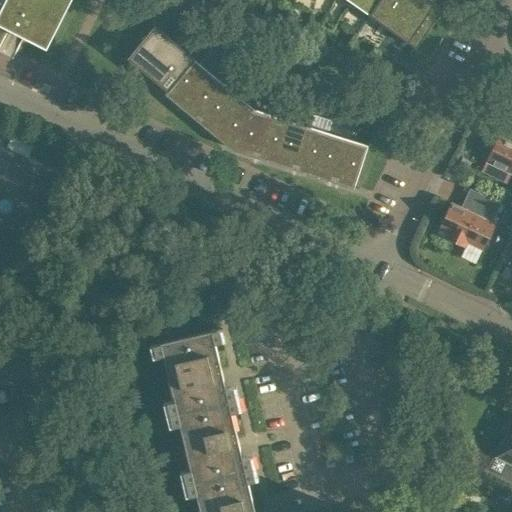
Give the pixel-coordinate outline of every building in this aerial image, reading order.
[(46,49),(70,0),(4,0),(0,9),(0,25),(16,33),(46,49)] [(380,0),(352,0),(351,2),(370,15),(380,0)] [(421,23),(388,0),(380,0),(370,15),(408,42),(415,32),(421,23)] [(388,0),(421,23),(435,3),(429,0),(388,0)] [(193,58),(154,26),(141,42),(180,74),(193,58)] [(166,91),(167,89),(180,74),(141,42),(127,58),(166,91)] [(209,71),(193,58),(180,74),(167,89),(182,104),(209,71)] [(225,84),(209,71),(182,104),(198,117),(225,84)] [(241,97),(225,84),(198,117),(213,130),(241,97)] [(254,108),(241,97),(213,130),(233,146),(254,108)] [(233,146),(257,154),(270,113),(254,108),(233,146)] [(485,161),(511,173),(511,171),(511,170),(511,168),(511,108),(503,125),(497,136),(485,161)] [(257,154),(276,160),(289,119),(270,113),(257,154)] [(276,160),(295,166),(309,126),(289,119),(276,160)] [(295,166),(315,173),(328,132),(309,126),(295,166)] [(315,173),(334,179),(347,138),(328,132),(315,173)] [(347,138),(334,179),(355,185),(368,145),(347,138)] [(45,217),(64,175),(17,153),(0,144),(0,183),(37,201),(32,211),(45,217)] [(499,202),(490,199),(485,209),(466,200),(462,209),(451,203),(439,229),(447,232),(445,237),(465,246),(467,242),(482,249),(494,224),(489,222),(499,202)] [(511,226),(511,212),(505,209),(500,220),(511,226)] [(15,289),(28,295),(37,277),(24,271),(15,289)] [(161,343),(177,411),(227,399),(211,329),(160,341),(161,343)] [(177,411),(194,481),(244,469),(227,399),(177,411)] [(506,438),(497,455),(508,461),(502,473),(511,477),(511,423),(508,425),(504,434),(506,438)] [(254,511),(244,469),(194,481),(201,511),(254,511)]
